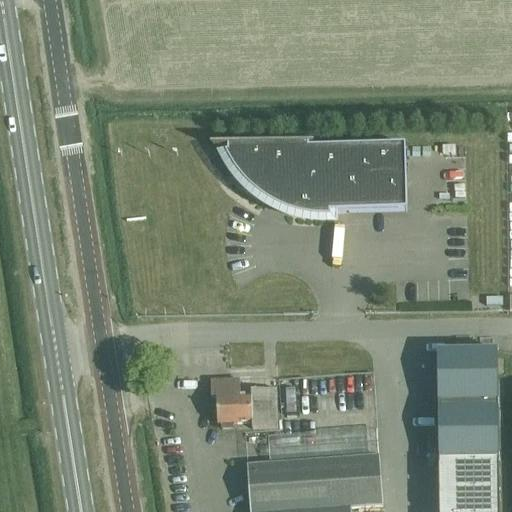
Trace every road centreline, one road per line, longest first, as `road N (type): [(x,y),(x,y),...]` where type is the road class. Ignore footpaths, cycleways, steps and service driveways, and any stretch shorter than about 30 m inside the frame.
road 1 (unclassified): [(105,345),(197,334),(511,328)]
road 2 (primary): [(56,352),(0,0)]
road 3 (unclassified): [(105,345),(50,0)]
road 4 (unclassified): [(130,511),(105,345)]
road 5 (primary): [(80,511),(56,352)]
